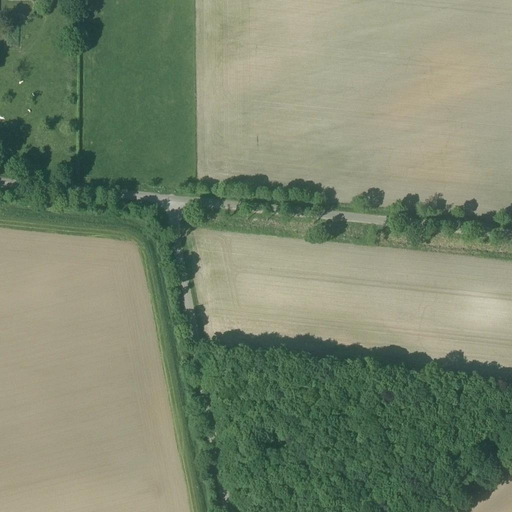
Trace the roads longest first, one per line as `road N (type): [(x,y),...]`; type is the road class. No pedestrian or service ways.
road 1 (unclassified): [(174,200),(511,234)]
road 2 (unclassified): [(174,200),(226,511)]
road 3 (unclassified): [(0,182),(174,200)]
